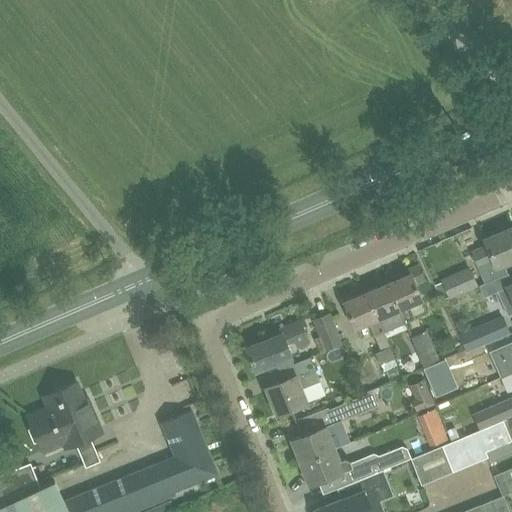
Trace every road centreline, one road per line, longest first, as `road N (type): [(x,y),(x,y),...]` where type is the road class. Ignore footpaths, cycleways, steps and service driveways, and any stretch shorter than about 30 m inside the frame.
road 1 (secondary): [(143,280),(511,121)]
road 2 (residential): [(511,191),(204,323)]
road 3 (unclassified): [(143,280),(0,103)]
road 4 (residential): [(278,511),(204,323)]
road 5 (secondary): [(143,280),(0,342)]
